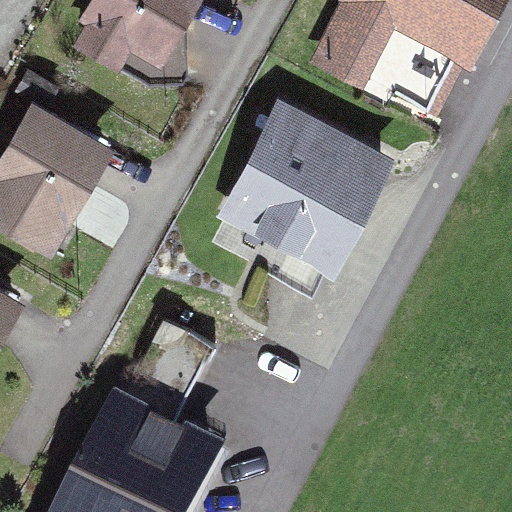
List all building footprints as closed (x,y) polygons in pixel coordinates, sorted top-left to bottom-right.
[(175,0),(76,0),(53,40),(142,92),(175,35),(160,26),(175,0)] [(487,0),(329,0),(300,58),(425,122),(487,0)] [(371,155),(260,101),(203,218),(314,272),(371,155)] [(99,148),(12,105),(0,129),(0,233),(45,256),(99,148)] [(166,511),(196,454),(87,399),(28,511),(166,511)]
